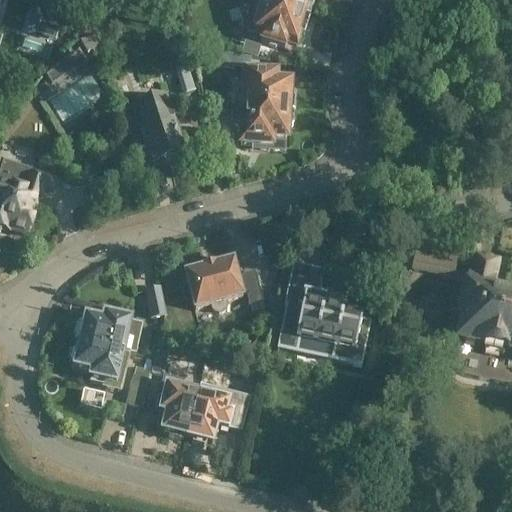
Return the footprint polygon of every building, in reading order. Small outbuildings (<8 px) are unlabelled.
[(178,0),(169,0),(168,6),(176,8),(178,0)] [(260,0),(259,4),(308,19),(314,1),(309,0),(260,0)] [(308,19),(259,4),(254,21),(256,22),(253,34),(262,37),(260,43),(284,50),(286,43),(295,46),(298,35),(303,37),(308,19)] [(77,17),(47,8),(39,35),(51,39),(54,27),(73,33),(77,17)] [(186,36),(184,47),(189,49),(210,53),(212,41),(186,36)] [(207,64),(210,53),(189,49),(187,60),(207,64)] [(45,77),(50,88),(86,65),(78,54),(45,77)] [(244,74),(242,110),(292,113),(293,100),(289,96),(287,96),(288,85),(274,85),(274,76),(244,74)] [(164,100),(132,111),(153,169),(184,158),(164,100)] [(292,113),(242,110),(240,146),(270,147),(270,141),(285,142),(285,129),(288,129),(292,126),(292,113)] [(49,192),(53,179),(1,162),(0,165),(0,230),(7,232),(7,231),(27,237),(42,190),(49,192)] [(468,271),(461,305),(458,320),(462,320),(458,339),(481,344),(483,351),(498,354),(503,348),(511,349),(511,294),(493,291),(496,276),(494,275),(497,260),(475,255),(472,271),(468,271)] [(294,263),(273,349),(365,371),(377,321),(368,319),(371,305),(346,299),(348,293),(324,287),(319,269),(294,263)] [(203,272),(184,277),(194,313),(211,308),(212,312),(215,314),(218,315),(222,314),(224,312),(225,308),(225,304),(242,300),(241,296),(245,295),(249,309),(262,305),(254,274),(240,278),(242,282),(237,284),(232,264),(213,269),(214,270),(203,273),(203,272)] [(145,294),(148,305),(151,321),(166,318),(159,291),(145,294)] [(80,340),(79,344),(122,355),(130,324),(118,321),(120,315),(105,311),(102,324),(85,319),(83,325),(82,324),(79,325),(76,337),(78,340),(80,340)] [(122,355),(79,344),(77,349),(76,349),(73,350),(70,361),(72,364),(74,364),(73,369),(91,373),(88,385),(102,389),(104,383),(115,386),(122,355)] [(167,355),(155,352),(150,374),(162,376),(167,355)] [(147,383),(149,374),(137,370),(134,380),(127,406),(141,410),(147,383)] [(238,380),(232,407),(251,412),(257,385),(238,380)] [(182,439),(186,440),(197,397),(165,389),(163,399),(156,398),(153,412),(165,415),(161,434),(163,434),(166,439),(177,442),(182,439)] [(197,397),(186,440),(189,441),(191,446),(200,448),(206,445),(211,446),(215,428),(227,431),(231,417),(226,416),(228,404),(197,397)]
